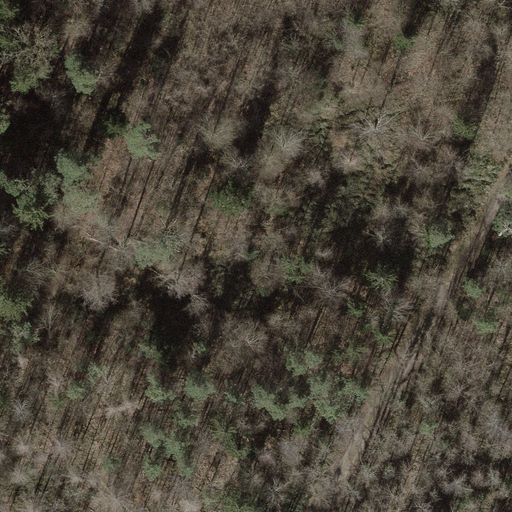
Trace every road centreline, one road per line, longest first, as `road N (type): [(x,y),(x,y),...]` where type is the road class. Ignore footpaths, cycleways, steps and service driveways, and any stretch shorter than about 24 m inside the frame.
road 1 (track): [(317,511),(511,173)]
road 2 (track): [(0,112),(115,0)]
